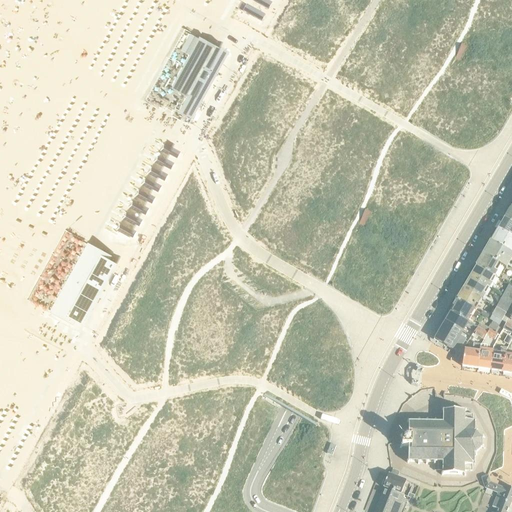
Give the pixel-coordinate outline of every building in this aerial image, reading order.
[(264,0),(253,0),(271,10),(274,5),(264,0)] [(249,9),(247,14),(264,23),(267,18),(249,9)] [(188,54),(171,86),(177,89),(176,91),(179,93),(180,91),(187,95),(178,111),(184,114),(183,116),(186,117),(187,116),(192,118),(228,53),(214,45),(213,47),(206,43),(207,41),(203,39),(202,41),(197,38),(188,34),(180,50),(188,54)] [(442,153),(421,141),(434,165),(436,163),(437,162),(439,161),(442,161),(444,161),(446,161),(448,162),(450,162),(459,162),(442,153)] [(177,153),(163,145),(159,152),(172,161),(177,153)] [(170,163),(156,154),(152,162),(166,171),(170,163)] [(164,175),(151,167),(146,174),(160,183),(164,175)] [(158,185),(144,177),(140,184),(153,193),(158,185)] [(152,197),(138,189),(134,196),(147,204),(152,197)] [(146,207),(132,199),(127,206),(141,215),(146,207)] [(140,219),(126,211),(121,219),(135,227),(140,219)] [(511,239),(511,223),(505,220),(499,231),(498,231),(511,239)] [(133,230),(119,222),(114,229),(128,238),(133,230)] [(492,242),(492,243),(511,254),(511,239),(498,231),(492,242)] [(72,325),(72,324),(74,319),(79,322),(112,263),(107,260),(110,255),(110,256),(110,255),(109,255),(109,256),(85,243),(55,298),(48,310),(72,323),(71,324),(72,325)] [(511,254),(492,243),(484,257),(500,266),(505,269),(511,258),(511,254)] [(494,277),(500,266),(484,257),(478,267),(477,267),(494,277)] [(498,279),(494,277),(477,267),(471,278),(488,289),(493,280),(497,282),(498,279)] [(482,300),(488,289),(471,278),(464,289),(480,299),(482,300)] [(511,287),(508,285),(501,296),(510,302),(511,299),(511,287)] [(473,310),(480,299),(464,289),(457,300),(473,310)] [(507,308),(510,302),(501,296),(495,307),(495,308),(504,313),(507,308)] [(455,309),(452,313),(467,321),(473,310),(457,300),(456,302),(457,302),(453,308),(455,309)] [(332,313),(328,308),(328,310),(328,313),(329,314),(330,316),(331,316),(331,317),(330,319),(330,320),(329,321),(328,321),(330,324),(329,325),(327,326),(326,327),(326,328),(325,329),(325,331),(325,333),(317,337),(322,349),(340,340),(342,341),(343,341),(345,343),(346,344),(346,347),(350,352),(352,355),(351,351),(349,346),(347,340),(345,334),(344,332),(343,329),(340,323),(336,318),(332,313)] [(480,314),(484,316),(498,325),(504,313),(495,308),(490,316),(482,311),(480,314)] [(467,322),(467,321),(451,312),(439,333),(441,334),(437,342),(451,350),(452,348),(458,352),(465,341),(459,337),(467,322)] [(489,325),(488,327),(494,331),(498,325),(484,316),(482,319),(488,322),(487,323),(489,325)] [(485,332),(488,328),(480,323),(477,328),(485,332)] [(502,329),(511,334),(511,326),(506,323),(502,329)] [(471,336),(477,328),(473,325),(467,333),(471,336)] [(477,328),(471,336),(476,339),(477,337),(483,341),(486,336),(490,330),(488,328),(485,332),(477,328)] [(490,330),(486,336),(494,340),(497,334),(490,330)] [(462,365),(462,367),(477,369),(480,345),(472,343),(471,351),(464,350),(463,360),(461,359),(461,364),(462,365)] [(486,345),(480,345),(477,369),(489,371),(492,349),(486,348),(486,345)] [(492,349),(489,371),(502,372),(504,354),(505,348),(500,347),(499,350),(492,349)] [(511,354),(504,354),(502,372),(511,373),(511,354)] [(477,455),(476,453),(481,448),(484,449),(485,448),(481,446),(482,439),(485,438),(484,436),(481,437),(476,432),(477,430),(475,429),(474,432),(475,421),(475,420),(475,419),(474,420),(472,420),(473,414),(464,414),(464,412),(466,410),(465,409),(463,410),(444,410),(442,409),(441,410),(443,411),(443,414),(435,414),(435,420),(434,420),(434,422),(427,422),(427,420),(426,420),(426,422),(419,422),(419,420),(418,420),(418,422),(409,422),(407,421),(406,422),(408,423),(408,433),(409,433),(409,437),(403,437),(401,435),(399,436),(401,438),(401,446),(399,448),(400,449),(402,447),(408,447),(408,462),(417,462),(417,464),(419,464),(419,462),(425,462),(425,464),(427,464),(427,462),(433,462),(433,464),(434,464),(434,471),(442,471),(442,473),(441,475),(442,476),(443,474),(463,474),(464,476),(465,475),(464,473),(464,471),(472,471),(472,465),(473,465),(474,466),(475,465),(474,464),(474,453),(475,456),(477,455)] [(327,454),(335,457),(338,448),(330,445),(327,454)] [(393,470),(391,471),(389,475),(397,478),(399,472),(393,470)] [(384,488),(400,494),(403,495),(406,489),(403,488),(406,481),(397,478),(390,475),(389,475),(388,474),(383,488),(384,488)] [(481,477),(482,479),(482,482),(483,484),(489,481),(488,479),(487,475),(481,477)] [(484,488),(485,489),(497,493),(495,498),(510,504),(511,498),(511,488),(506,486),(505,489),(490,483),(489,481),(483,484),(484,488)] [(403,496),(403,495),(400,494),(384,488),(374,511),(399,511),(403,504),(401,503),(403,496)] [(496,509),(495,511),(506,511),(510,504),(495,498),(492,507),(496,509)]
